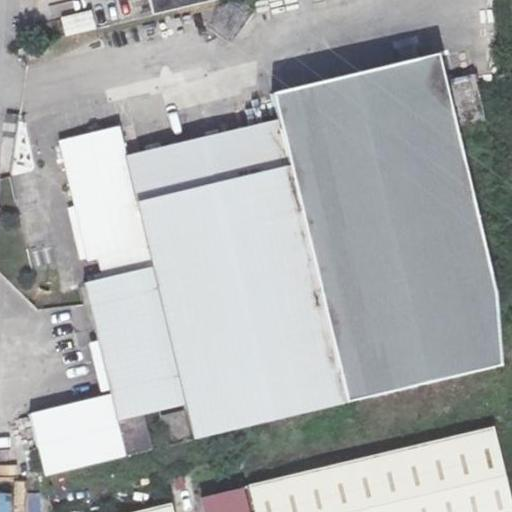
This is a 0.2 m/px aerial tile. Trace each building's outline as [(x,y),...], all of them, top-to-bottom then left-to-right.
[(216,0),(146,0),(150,18),(217,2),(216,0)] [(65,39),(91,33),(87,13),(61,21),(65,39)] [(49,59),(46,47),(27,51),(30,63),(49,59)] [(274,96),(281,128),(348,404),(504,367),(498,290),(456,127),(486,119),(477,82),(480,81),(478,73),(444,82),(438,55),(274,96)] [(348,404),(281,128),(128,166),(119,131),(59,146),(66,176),(72,175),(75,185),(68,188),(74,210),(81,209),(84,223),(77,225),(86,264),(97,261),(102,282),(84,287),(110,398),(30,416),(44,478),(151,452),(143,418),(184,408),(193,442),(348,404)] [(180,415),(162,420),(168,448),(188,443),(180,415)] [(249,489),(254,511),(511,511),(511,506),(494,431),(249,489)] [(245,511),(254,511),(249,489),(240,492),(245,511)] [(198,511),(245,511),(240,492),(196,502),(198,511)]
